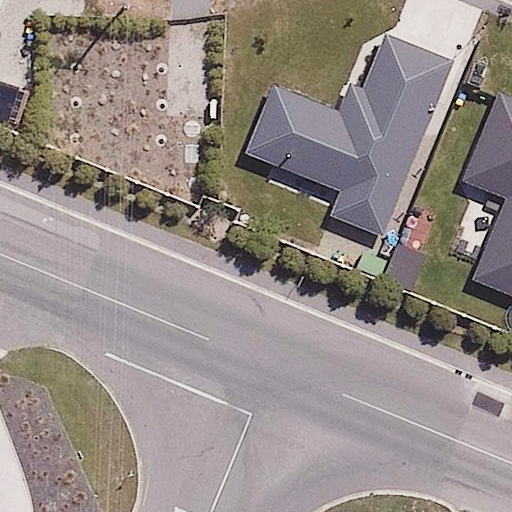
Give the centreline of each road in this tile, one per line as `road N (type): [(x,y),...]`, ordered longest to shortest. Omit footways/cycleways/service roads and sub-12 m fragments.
road 1 (unclassified): [(0,253),(270,365)]
road 2 (unclassified): [(270,365),(511,463)]
road 3 (residential): [(209,511),(270,365)]
